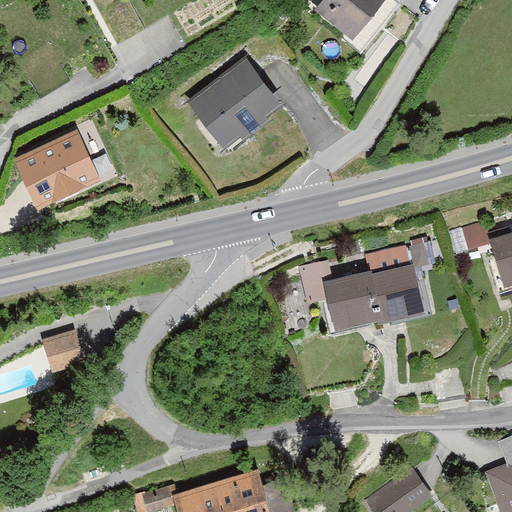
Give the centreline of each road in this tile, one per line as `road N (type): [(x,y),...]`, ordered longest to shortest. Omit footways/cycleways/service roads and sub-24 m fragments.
road 1 (unclassified): [(209,444),(342,423),(511,416)]
road 2 (residential): [(450,0),(360,141),(258,224)]
road 3 (secondary): [(258,224),(0,284)]
road 4 (secondary): [(511,159),(258,224)]
road 5 (unclassified): [(258,224),(164,319),(124,373)]
road 6 (residential): [(36,511),(209,444)]
road 7 (residential): [(25,511),(124,373)]
